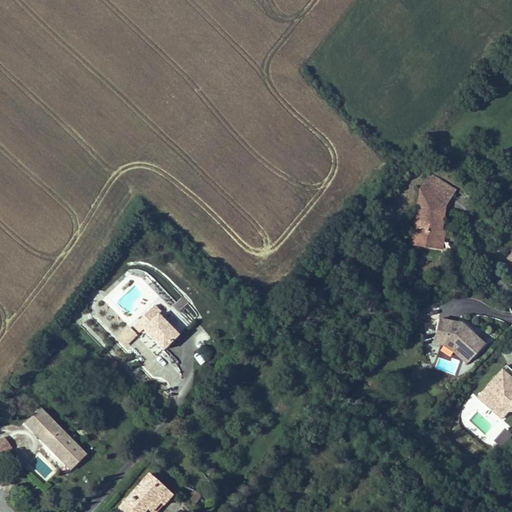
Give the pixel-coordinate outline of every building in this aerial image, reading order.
[(454,193),(430,177),(421,190),(425,193),(419,202),(423,205),(417,214),(421,217),(415,226),(419,228),(414,237),(426,245),(425,246),(442,248),(445,231),(442,229),(438,226),(444,217),(440,215),(445,206),(454,193)] [(414,237),(412,244),(425,246),(426,245),(414,237)] [(154,305),(144,316),(150,322),(158,314),(158,315),(161,312),(154,305)] [(144,316),(133,326),(139,333),(143,329),(163,350),(178,335),(158,315),(158,314),(150,322),(144,316)] [(470,360),(485,345),(462,324),(438,319),(434,343),(448,346),(457,348),(470,360)] [(136,336),(129,328),(117,339),(123,347),(136,336)] [(467,364),(470,360),(457,348),(448,346),(461,360),(467,364)] [(499,373),(511,385),(511,378),(503,370),(499,373)] [(511,385),(499,373),(478,396),(494,412),(500,406),(507,412),(508,411),(511,410),(511,385)] [(467,400),(458,409),(465,416),(474,406),(467,400)] [(500,406),(494,412),(501,418),(507,412),(500,406)] [(62,462),(70,471),(86,455),(40,408),(25,424),(59,459),(61,457),(64,460),(62,462)] [(503,448),(511,437),(511,433),(506,428),(495,440),(503,448)] [(11,448),(4,437),(0,441),(0,451),(4,456),(11,448)] [(168,490),(149,474),(116,511),(144,511),(147,509),(149,511),(168,490)] [(172,495),(168,490),(149,511),(150,511),(160,502),(163,505),(172,495)] [(200,496),(193,490),(188,497),(195,504),(200,496)]
